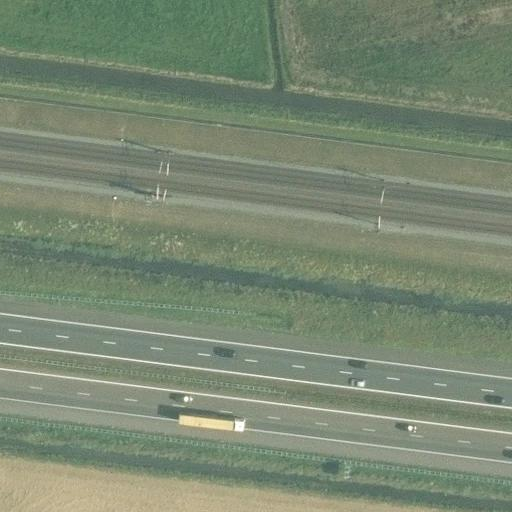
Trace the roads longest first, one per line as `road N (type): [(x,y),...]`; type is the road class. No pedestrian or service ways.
road 1 (motorway): [(0,384),(511,449)]
road 2 (motorway): [(511,393),(0,328)]
